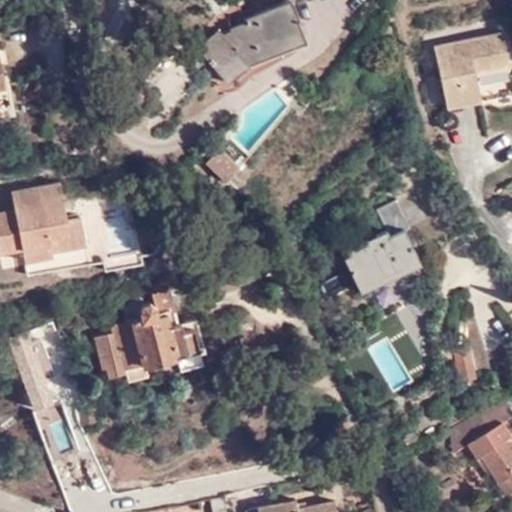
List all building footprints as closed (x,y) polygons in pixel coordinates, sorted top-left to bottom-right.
[(113,9),(105,0),(83,0),(100,21),(113,9)] [(220,37),(218,31),(197,48),(227,84),(249,67),(305,44),(296,24),(299,23),(290,2),(243,21),(244,24),(230,29),(231,33),(220,37)] [(373,60),(395,35),(389,11),(358,46),(373,60)] [(448,102),(511,88),(511,72),(502,28),(435,42),(448,102)] [(0,97),(12,95),(1,46),(0,45),(0,97)] [(299,99),(288,112),(298,121),(309,107),(299,99)] [(206,166),(226,183),(228,182),(239,168),(220,151),(206,166)] [(239,168),(228,182),(238,191),(252,174),(243,164),(239,168)] [(51,241),(62,240),(60,214),(63,213),(57,178),(11,185),(13,201),(0,203),(0,244),(24,242),(25,251),(52,250),(51,241)] [(102,199),(110,247),(163,238),(155,191),(102,199)] [(396,200),(377,208),(384,225),(387,224),(392,235),(409,228),(396,200)] [(81,211),(63,213),(60,214),(62,240),(83,240),(81,211)] [(351,259),(347,260),(362,296),(424,269),(407,233),(392,241),(389,234),(348,252),(351,259)] [(169,282),(153,285),(155,294),(152,296),(151,293),(141,297),(141,308),(111,313),(113,328),(97,333),(103,356),(108,356),(111,363),(125,360),(128,372),(149,368),(147,355),(178,348),(182,361),(202,356),(194,319),(179,322),(169,282)] [(12,331),(38,399),(53,393),(28,325),(12,331)] [(468,346),(454,349),(460,378),(474,375),(468,346)] [(354,352),(337,363),(348,388),(368,376),(354,352)] [(498,400),(442,427),(452,446),(459,444),(468,458),(472,456),(489,484),(504,474),(511,487),(511,486),(511,449),(510,451),(502,437),(505,435),(496,420),(506,414),(498,400)] [(511,430),(505,435),(502,437),(510,451),(511,449),(511,430)] [(252,499),(254,511),(329,511),(327,494),(291,500),(290,493),(252,499)]
